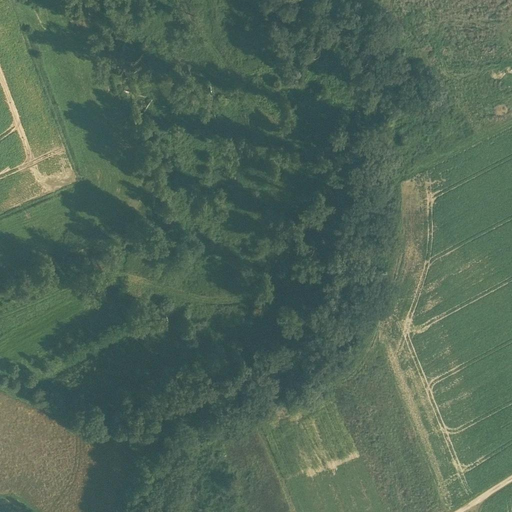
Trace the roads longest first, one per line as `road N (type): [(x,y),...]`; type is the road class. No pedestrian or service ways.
road 1 (track): [(217,417),(312,387),(364,339),(394,259),(395,181),(472,143),(372,0)]
road 2 (track): [(0,216),(77,178),(15,0)]
road 3 (track): [(0,388),(134,444)]
